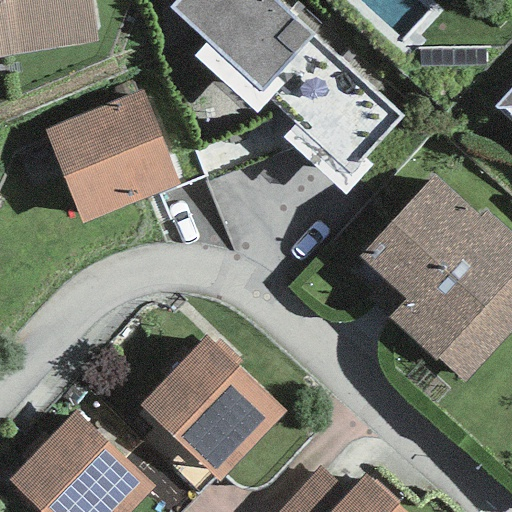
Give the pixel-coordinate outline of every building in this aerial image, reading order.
[(0,0),(0,57),(99,41),(92,0),(0,0)] [(400,117),(273,0),(174,0),(168,6),(348,173),(400,117)] [(511,88),(494,108),(511,125),(511,88)] [(143,91),(44,128),(81,223),(179,185),(143,91)] [(433,174),(357,256),(404,299),(387,317),(461,385),(511,329),(511,236),(481,208),(475,213),(433,174)] [(139,406),(219,482),(285,413),(206,337),(139,406)] [(75,412),(8,480),(41,511),(129,511),(153,488),(75,412)] [(330,511),(347,495),(319,468),(276,511),(330,511)] [(347,495),(330,511),(404,511),(365,475),(347,495)]
